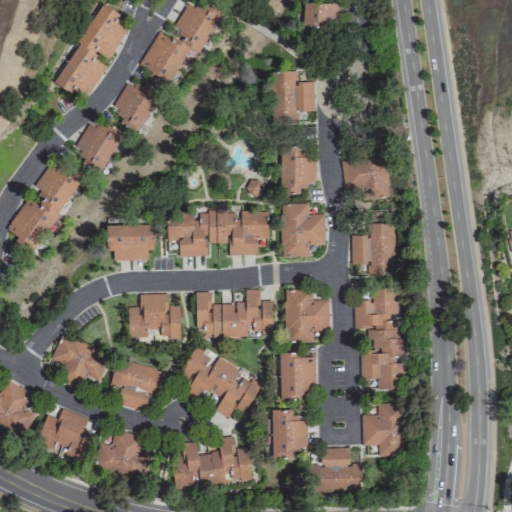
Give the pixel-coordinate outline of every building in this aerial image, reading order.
[(221,12),(204,3),(200,9),(186,1),(173,26),(179,30),(173,41),(156,31),(136,68),(167,85),(188,47),(198,53),(221,12)] [(127,25),(116,19),(119,14),(99,2),(75,43),(76,43),(53,82),(84,100),(127,25)] [(337,3),(302,3),(302,25),(337,26),(337,3)] [(312,82),(296,82),(295,71),(270,72),(271,122),(294,121),(294,112),(313,111),(312,82)] [(136,133),(161,91),(144,82),(140,88),(127,81),(109,111),(121,117),(118,122),(136,133)] [(87,124),(69,155),(99,173),(122,132),(99,119),(94,128),(87,124)] [(314,185),(314,153),(299,153),(299,147),(279,147),(278,192),(299,193),(299,185),(314,185)] [(339,157),(343,191),(358,190),(359,200),(388,197),(383,152),(339,157)] [(24,197),(4,231),(36,249),(80,174),(59,162),(55,169),(46,164),(32,188),(41,193),(35,204),(24,197)] [(255,179),(243,187),(249,198),(262,190),(255,179)] [(323,214),(306,215),(306,203),(279,204),(280,256),(307,256),(307,245),(323,245),(323,214)] [(266,213),(236,214),(236,210),(197,212),(197,218),(164,219),(165,241),(177,240),(177,257),(206,256),(205,244),(226,243),(226,256),(255,255),(255,239),(267,239),(266,213)] [(146,260),(146,250),(153,250),(152,224),(105,225),(106,250),(111,250),(111,261),(146,260)] [(349,235),(349,264),(366,264),(367,274),(392,274),(392,224),(368,224),(368,235),(349,235)] [(270,333),(270,301),(258,301),(258,290),(243,289),(243,302),(233,302),(233,304),(208,304),(209,293),(193,293),(193,328),(203,328),(203,342),(212,342),(212,337),(246,337),(246,333),(270,333)] [(327,300),(310,300),(310,289),(283,289),(283,342),(311,342),(311,331),(327,331),(327,300)] [(359,379),(376,379),(376,390),(403,390),(402,363),(394,363),(394,355),(403,355),(403,338),(396,338),(395,291),(370,292),(370,300),(351,301),(352,330),(365,330),(366,349),(358,350),(359,379)] [(177,306),(166,306),(166,293),(137,294),(137,307),(125,307),(126,336),(146,336),(146,329),(158,329),(159,338),(178,337),(177,306)] [(108,355),(60,333),(48,359),(64,366),(58,381),(79,390),(86,376),(96,381),(108,355)] [(258,384),(242,377),(239,383),(233,380),(238,369),(212,358),(212,357),(191,348),(179,376),(188,380),(183,393),(196,398),(199,390),(218,399),(213,412),(227,418),(231,407),(245,413),(258,384)] [(277,353),(278,397),(314,396),(313,357),(301,357),(301,352),(277,353)] [(142,411),(146,395),(158,399),(165,372),(115,358),(108,385),(118,388),(114,403),(142,411)] [(31,393),(4,381),(0,390),(0,426),(21,436),(31,413),(24,410),(31,393)] [(376,445),(376,455),(403,455),(403,403),(375,404),(376,415),(360,415),(360,446),(376,445)] [(86,419),(60,409),(56,419),(44,414),(33,443),(51,450),(53,443),(66,448),(63,455),(81,462),(92,434),(82,430),(86,419)] [(305,420),(296,420),(296,411),(269,411),(270,457),(291,456),(291,449),(306,449),(305,420)] [(92,467),(142,480),(148,455),(138,452),(142,437),(113,429),(109,445),(98,442),(92,467)] [(248,479),(244,447),(233,449),(231,436),(216,438),(218,451),(196,454),(194,444),(169,447),(175,489),(248,479)] [(347,448),(319,448),(319,464),(313,464),(313,491),(360,490),(359,463),(348,463),(347,448)]
